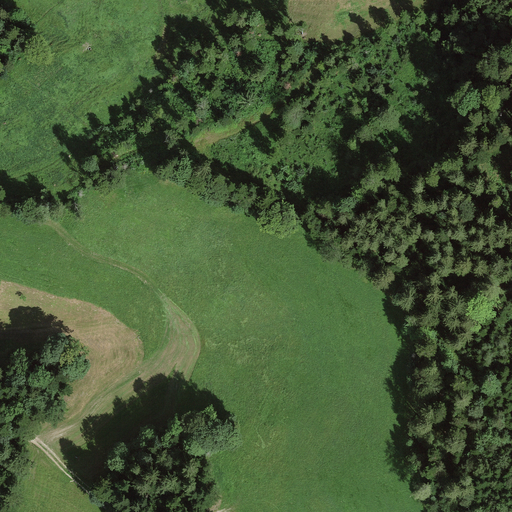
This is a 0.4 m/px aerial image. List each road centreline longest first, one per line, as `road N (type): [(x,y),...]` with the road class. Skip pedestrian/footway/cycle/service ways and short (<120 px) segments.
road 1 (track): [(511,434),(469,368),(422,318),(217,160),(177,151),(107,174)]
road 2 (track): [(0,436),(34,442),(114,511)]
